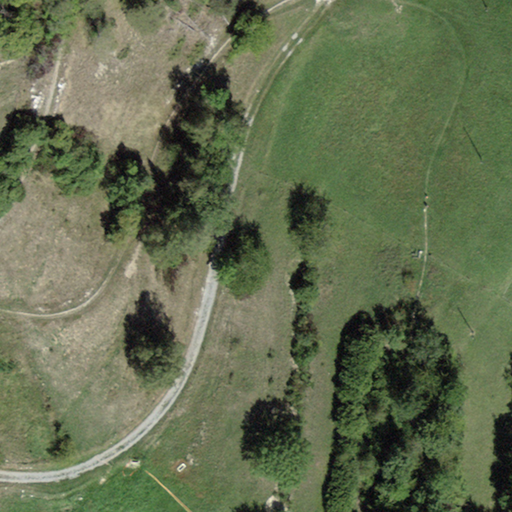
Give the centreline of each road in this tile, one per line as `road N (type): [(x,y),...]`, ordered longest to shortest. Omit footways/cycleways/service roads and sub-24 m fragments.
road 1 (track): [(317,0),(266,90),(173,392),(87,475),(0,477)]
road 2 (track): [(283,0),(226,43),(185,88),(106,292),(52,316),(0,309)]
road 3 (track): [(457,0),(470,31),(435,137),(411,245),(413,275)]
road 4 (track): [(0,216),(19,197),(74,0)]
